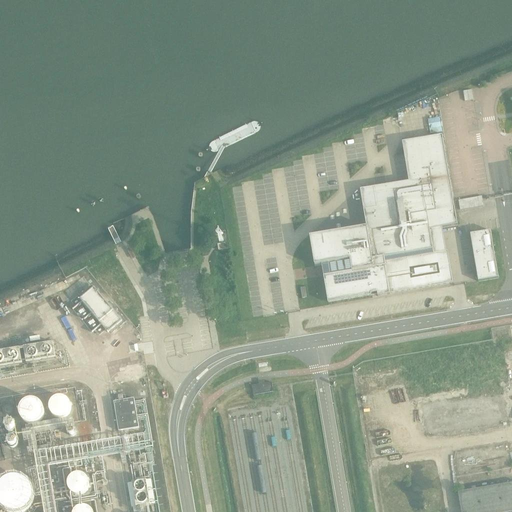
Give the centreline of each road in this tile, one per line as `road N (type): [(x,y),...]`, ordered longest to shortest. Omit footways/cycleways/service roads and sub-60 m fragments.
road 1 (unclassified): [(188,511),(177,448),(189,387),(226,358),(315,341)]
road 2 (unclassified): [(315,341),(511,308)]
road 3 (unclassified): [(315,341),(344,511)]
road 4 (unknown): [(454,511),(437,436),(511,422)]
